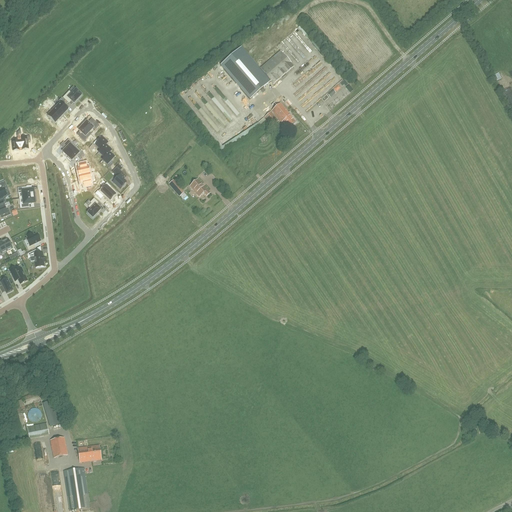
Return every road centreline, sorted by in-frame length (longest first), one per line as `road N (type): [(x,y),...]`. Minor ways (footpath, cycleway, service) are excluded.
road 1 (primary): [(36,341),(165,267),(479,0)]
road 2 (residential): [(91,234),(136,184),(110,127),(87,105),(45,151)]
